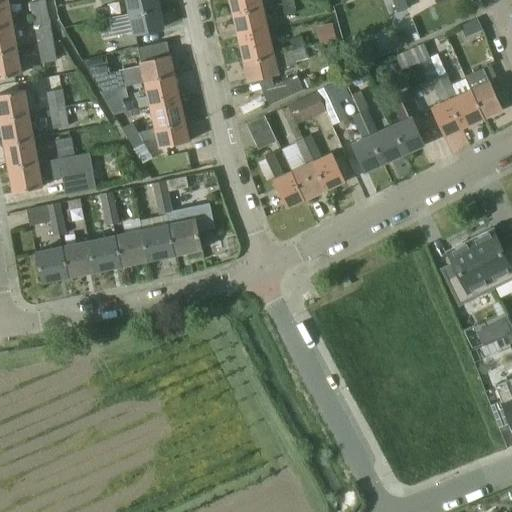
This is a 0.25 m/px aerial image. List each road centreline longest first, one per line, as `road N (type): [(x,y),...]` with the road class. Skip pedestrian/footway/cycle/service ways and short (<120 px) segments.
road 1 (residential): [(267,270),(224,148),(191,0)]
road 2 (residential): [(267,270),(511,145)]
road 3 (residential): [(6,329),(199,294),(267,270)]
road 4 (residential): [(267,270),(383,511)]
road 5 (residential): [(511,468),(398,511)]
